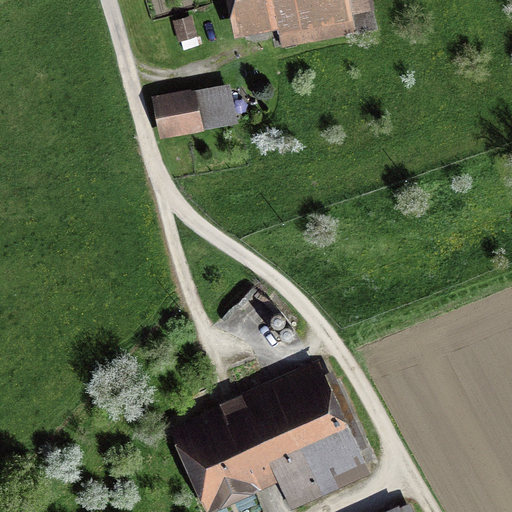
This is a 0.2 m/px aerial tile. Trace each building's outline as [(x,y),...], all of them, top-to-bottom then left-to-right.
[(227,0),(234,34),(277,26),(281,45),(378,27),(372,0),(227,0)] [(192,13),(173,19),(178,39),(198,34),(192,13)] [(152,93),(160,136),(238,121),(230,80),(191,88),(190,86),(152,93)] [(370,471),(319,357),(168,424),(206,509),(278,478),(290,506),(370,471)] [(400,504),(399,501),(375,511),(416,511),(411,499),(400,504)]
